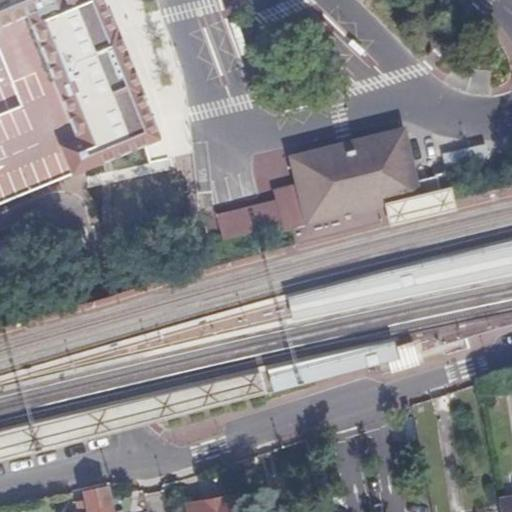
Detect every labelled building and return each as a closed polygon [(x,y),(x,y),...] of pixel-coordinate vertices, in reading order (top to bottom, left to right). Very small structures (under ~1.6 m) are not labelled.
[(0,0),(0,206),(143,148),(159,141),(141,97),(143,96),(117,31),(115,32),(101,0),(68,0),(60,3),(59,0),(0,0)] [(387,145),(349,154),(318,162),(296,168),(300,183),(291,184),(285,186),(275,188),(277,195),(283,220),(284,224),(295,221),(305,219),(308,218),(336,212),(347,209),(364,205),(380,201),(399,196),(416,192),(404,141),(387,145)] [(468,164),(464,150),(444,155),(447,170),(468,164)] [(283,220),(277,195),(216,210),(220,223),(221,227),(222,231),(223,235),(283,220)] [(511,237),(289,291),(294,313),(511,267),(511,237)] [(396,355),(391,338),(242,370),(96,403),(0,428),(0,455),(105,427),(314,375),(342,369),(356,365),(371,362),(379,360),(396,355)] [(384,372),(410,366),(404,339),(377,345),(384,372)] [(107,511),(104,492),(82,496),(83,502),(84,511),(107,511)] [(236,511),(234,499),(209,505),(210,510),(202,511),(236,511)] [(511,511),(511,501),(495,505),(496,511),(511,511)] [(84,511),(83,502),(75,504),(76,511),(84,511)]
